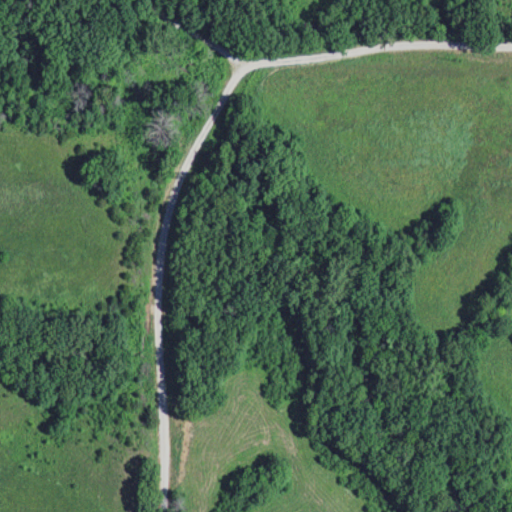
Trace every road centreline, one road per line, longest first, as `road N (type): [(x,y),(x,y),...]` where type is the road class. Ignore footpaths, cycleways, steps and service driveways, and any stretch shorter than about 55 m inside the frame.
road 1 (residential): [(155,267),(167,210),(238,73),(407,39),(511,44)]
road 2 (residential): [(158,511),(155,267)]
